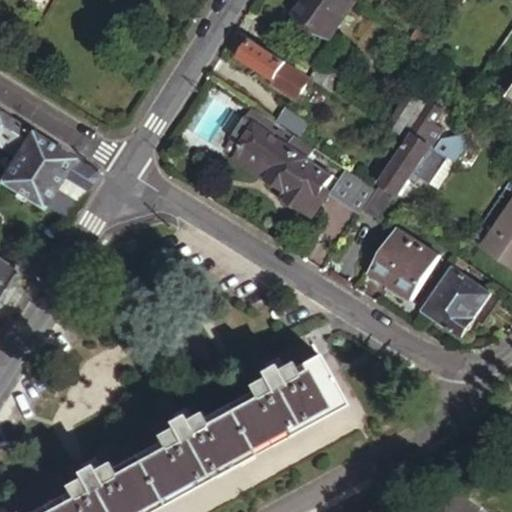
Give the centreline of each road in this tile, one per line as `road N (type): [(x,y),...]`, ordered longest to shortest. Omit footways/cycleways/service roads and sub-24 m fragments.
road 1 (residential): [(125,169),(475,384)]
road 2 (residential): [(475,384),(440,428),(280,511)]
road 3 (residential): [(125,169),(0,367)]
road 4 (residential): [(230,0),(125,169)]
road 5 (residential): [(0,90),(125,169)]
